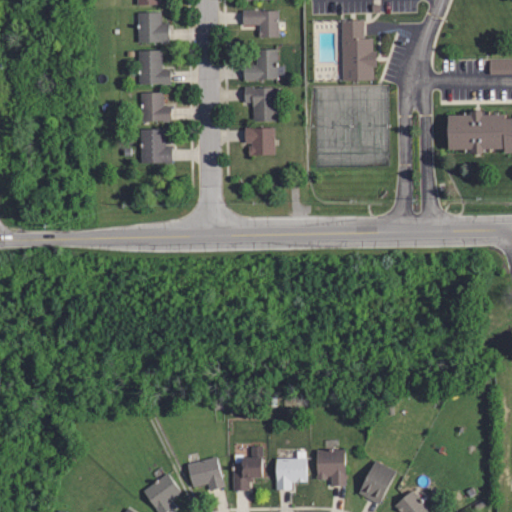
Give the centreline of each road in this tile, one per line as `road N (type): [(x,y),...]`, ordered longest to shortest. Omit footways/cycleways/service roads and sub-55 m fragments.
road 1 (tertiary): [(0,237),(511,228)]
road 2 (residential): [(211,235),(206,0)]
road 3 (residential): [(440,0),(415,80),(417,230)]
